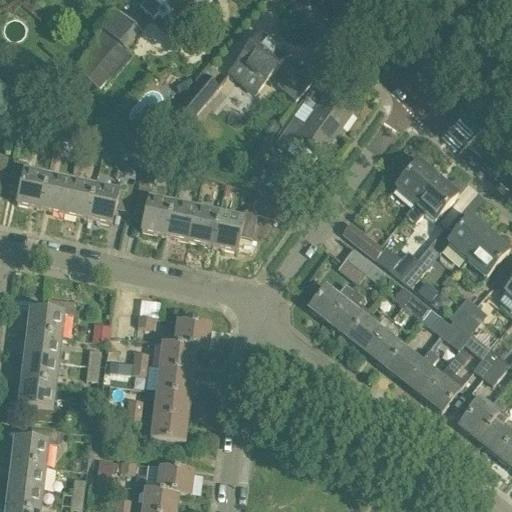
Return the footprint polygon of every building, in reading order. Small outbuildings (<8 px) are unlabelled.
[(147,0),(139,10),(153,22),(158,16),(162,20),(166,15),(178,26),(181,23),(189,29),(212,2),(209,0),(147,0)] [(15,15),(0,15),(0,33),(15,33),(15,15)] [(127,53),(142,35),(128,23),(113,41),(127,53)] [(105,38),(76,72),(100,93),(129,58),(105,38)] [(229,76),(240,86),(255,98),(286,60),(260,39),(229,76)] [(181,135),(204,106),(218,90),(207,82),(170,127),(181,135)] [(296,84),(280,103),(291,111),(306,93),(296,84)] [(320,161),(352,116),(338,107),(342,102),(329,93),(305,127),(294,120),(275,146),(286,154),(294,143),(320,161)] [(269,125),(265,131),(266,135),(269,138),(273,137),(277,131),(277,127),(273,125),(269,125)] [(79,145),(84,133),(69,128),(65,140),(79,145)] [(84,133),(79,145),(94,150),(98,139),(84,133)] [(40,213),(48,179),(25,174),(27,165),(14,162),(8,189),(20,192),(16,208),(40,213)] [(414,209),(438,182),(418,165),(395,192),(414,209)] [(272,178),(265,187),(280,197),(286,188),(272,178)] [(48,179),(40,213),(64,218),(71,184),(48,179)] [(414,209),(405,220),(415,228),(424,218),(434,226),(457,198),(438,182),(414,209)] [(95,189),(71,184),(64,218),(87,223),(95,189)] [(118,194),(95,189),(87,223),(111,229),(115,212),(127,215),(133,189),(119,186),(118,194)] [(165,240),(173,208),(149,203),(151,193),(139,190),(133,217),(145,219),(141,235),(165,240)] [(257,193),(253,204),(279,213),(283,202),(257,193)] [(279,213),(253,204),(249,215),(257,218),(275,224),(279,213)] [(196,213),(173,208),(165,240),(189,245),(196,213)] [(196,213),(189,245),(212,251),(219,218),(196,213)] [(219,218),(212,251),(236,256),(240,240),(252,243),(257,218),(249,215),(244,214),(242,223),(219,218)] [(466,265),(490,237),(470,220),(446,248),(466,265)] [(490,237),(466,265),(486,282),(510,254),(490,237)] [(383,254),(363,238),(355,248),(375,264),(383,254)] [(429,249),(417,264),(401,284),(411,292),(440,258),(429,249)] [(365,279),(373,269),(353,254),(345,264),(365,279)] [(417,264),(407,255),(390,275),(401,284),(417,264)] [(373,269),(365,279),(376,288),(384,278),(373,269)] [(326,290),(308,313),(327,328),(354,295),(345,289),(337,299),(326,290)] [(402,311),(411,299),(401,292),(392,304),(402,311)] [(327,328),(346,343),(368,315),(358,307),(362,302),(354,295),(327,328)] [(420,307),(411,299),(402,311),(411,318),(420,307)] [(459,330),(477,310),(467,301),(449,322),(459,330)] [(30,313),(27,338),(61,342),(63,325),(64,319),(72,320),(74,306),(48,303),(47,315),(30,313)] [(487,319),(477,310),(459,330),(470,338),(487,319)] [(125,336),(126,312),(112,312),(111,335),(125,336)] [(368,315),(346,343),(365,358),(391,325),(382,318),(378,323),(368,315)] [(154,321),(141,320),(138,320),(136,331),(153,333),(154,321)] [(440,341),(449,329),(439,322),(430,333),(440,341)] [(196,352),(208,353),(211,329),(177,324),(174,348),(162,347),(196,352)] [(391,325),(365,358),(384,373),(402,350),(392,342),(400,332),(391,325)] [(449,329),(440,341),(449,348),(458,336),(449,329)] [(27,338),(24,362),(58,366),(61,342),(27,338)] [(162,347),(159,371),(193,375),(196,352),(162,347)] [(421,365),(402,350),(384,373),(403,388),(421,365)] [(89,370),(102,372),(104,355),(91,353),(89,370)] [(482,383),(499,361),(489,353),(472,375),(482,383)] [(119,357),(108,355),(107,363),(118,365),(119,357)] [(421,365),(403,388),(422,402),(439,379),(430,372),(438,362),(429,355),(421,365)] [(134,357),(132,368),(148,369),(150,358),(134,357)] [(502,364),(499,361),(482,383),(493,390),(508,369),(502,364)] [(24,362),(21,386),(56,390),(58,366),(24,362)] [(453,362),(439,379),(422,402),(441,418),(465,387),(454,378),(462,368),(453,362)] [(131,379),(132,368),(110,365),(109,376),(131,379)] [(148,369),(132,368),(131,379),(147,380),(148,369)] [(102,372),(89,370),(86,392),(98,394),(102,372)] [(159,371),(156,395),(191,399),(193,375),(159,371)] [(56,390),(21,386),(18,410),(35,412),(33,424),(60,427),(61,414),(53,413),(56,390)] [(101,407),(122,409),(123,397),(102,394),(101,407)] [(156,395),(154,419),(188,423),(191,399),(156,395)] [(477,446),(496,423),(507,410),(497,403),(491,410),(481,402),(458,431),(477,446)] [(128,404),(127,415),(142,417),(143,406),(128,404)] [(127,415),(125,427),(141,428),(142,417),(127,415)] [(188,423),(154,419),(151,443),(185,447),(188,423)] [(511,436),(496,423),(477,446),(496,461),(511,440),(511,436)] [(11,467),(46,471),(49,448),(57,449),(59,435),(32,432),(31,444),(14,442),(11,467)] [(511,440),(496,461),(511,473),(511,440)] [(91,480),(105,483),(110,460),(95,457),(91,480)] [(120,466),(119,478),(135,480),(136,468),(120,466)] [(11,467),(8,491),(43,495),(46,471),(11,467)] [(159,471),(157,495),(191,499),(194,475),(159,471)] [(73,483),(71,498),(83,500),(85,484),(73,483)] [(40,511),(43,495),(8,491),(5,511),(40,511)] [(144,493),(142,511),(176,511),(178,498),(191,500),(191,499),(157,495),(144,493)] [(81,511),(83,500),(71,498),(69,511),(81,511)] [(114,511),(131,511),(132,505),(115,503),(114,511)]
